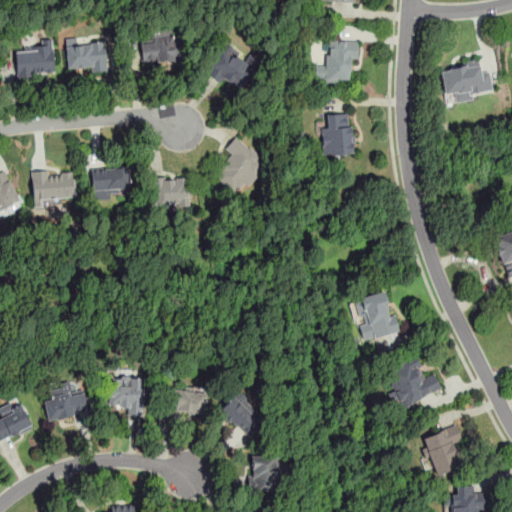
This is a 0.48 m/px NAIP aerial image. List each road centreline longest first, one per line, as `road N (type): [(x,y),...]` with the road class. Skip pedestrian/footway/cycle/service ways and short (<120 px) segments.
road 1 (residential): [(408,0),(403,82),(412,192),(448,299),(511,425)]
road 2 (residential): [(0,503),(72,465),(144,461),(193,472)]
road 3 (residential): [(0,127),(151,116),(179,125)]
